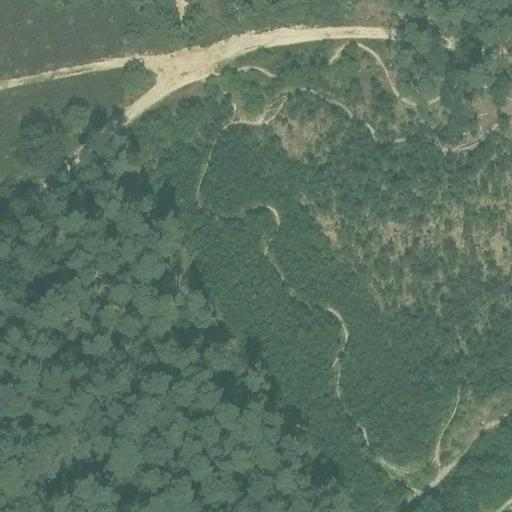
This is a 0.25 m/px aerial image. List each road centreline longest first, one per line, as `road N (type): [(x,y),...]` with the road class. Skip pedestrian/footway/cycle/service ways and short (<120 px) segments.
road 1 (track): [(190,62),(317,33),(410,35),(511,54)]
road 2 (track): [(0,219),(169,82)]
road 3 (track): [(0,87),(137,61),(190,62)]
road 4 (track): [(511,411),(391,511)]
